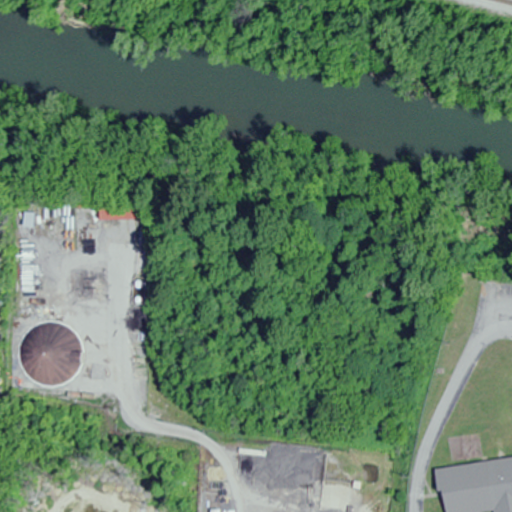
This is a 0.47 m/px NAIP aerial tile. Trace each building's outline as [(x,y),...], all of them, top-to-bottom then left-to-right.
[(99,208),(99,220),(138,220),(138,208),(99,208)] [(35,226),(35,213),(24,213),(24,226),(35,226)] [(70,350),(78,346),(70,326),(20,349),(39,391),(80,373),(70,350)] [(511,511),(511,458),(436,468),(439,492),(444,491),(446,511),(489,511),(496,511),(495,511),(511,511)] [(355,463),(335,461),(333,484),(327,484),(325,504),(351,506),(355,463)]
